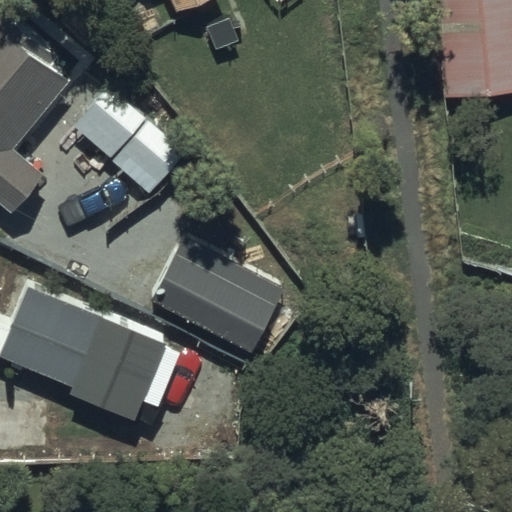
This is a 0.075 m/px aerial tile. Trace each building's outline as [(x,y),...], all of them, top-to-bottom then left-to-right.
[(70,55),(5,0),(0,0),(0,181),(12,192),(44,156),(8,126),(70,55)] [(511,0),(438,0),(446,87),(511,81),(511,0)] [(228,1),(195,12),(207,48),(241,36),(228,1)] [(192,135),(110,66),(71,112),(153,182),(192,135)] [(282,272),(187,226),(154,293),(250,339),(282,272)] [(170,338),(30,281),(0,352),(0,354),(73,385),(70,394),(135,421),(170,338)]
